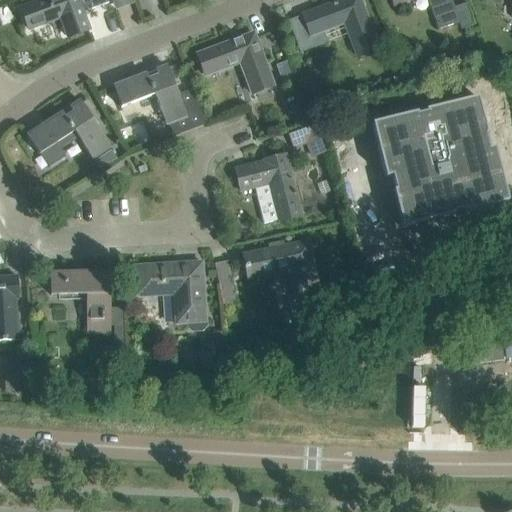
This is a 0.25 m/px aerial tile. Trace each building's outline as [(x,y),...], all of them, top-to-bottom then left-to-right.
[(47,0),(20,11),(27,31),(59,19),(67,39),(88,31),(80,11),(90,7),(91,10),(108,3),(106,0),(47,0)] [(358,0),(345,0),(303,16),(310,36),(322,32),(321,27),(343,19),(356,55),(376,48),(358,0)] [(450,0),(391,0),(394,6),(410,0),(427,0),(438,30),(458,24),(460,29),(473,25),(466,4),(453,8),(450,0)] [(232,43),(197,56),(204,76),(240,63),(252,95),(273,87),(253,35),(241,39),(240,38),(231,42),(232,43)] [(459,59),(448,63),(452,72),(462,69),(459,59)] [(287,62),(276,66),(281,82),(293,77),(287,62)] [(112,88),(120,108),(154,95),(165,125),(169,124),(174,136),(204,125),(191,90),(177,96),(166,68),(112,88)] [(416,113),(371,124),(385,178),(391,177),(394,191),(392,191),(402,228),(454,215),(453,214),(462,212),(462,213),(507,202),(494,148),(489,149),(485,135),(486,135),(477,98),(425,111),(425,112),(416,115),(416,113)] [(109,148),(88,115),(80,103),(27,136),(39,155),(73,133),(90,160),(109,148)] [(310,159),(325,153),(316,126),(288,135),(293,150),(306,146),(310,159)] [(263,163),(234,171),(240,192),(255,188),(263,223),(278,220),(279,221),(300,216),(284,156),(263,161),(263,163)] [(290,270),(297,300),(288,302),(291,316),(300,315),(300,316),(322,312),(307,243),(242,257),(247,279),(290,270)] [(226,261),(214,264),(222,305),(234,303),(226,261)] [(201,265),(143,268),(145,298),(174,296),(176,323),(174,323),(174,326),(186,325),(186,328),(191,333),(202,332),(207,326),(208,324),(204,324),(201,265)] [(107,274),(50,275),(50,297),(86,297),(87,336),(108,336),(108,327),(108,309),(107,274)] [(16,278),(0,278),(0,343),(16,342),(14,300),(17,300),(16,278)] [(122,309),(108,309),(108,327),(114,327),(115,343),(124,342),(122,309)] [(224,331),(211,332),(212,344),(213,351),(226,349),(225,343),(224,331)] [(115,375),(114,392),(124,392),(124,375),(115,375)]
